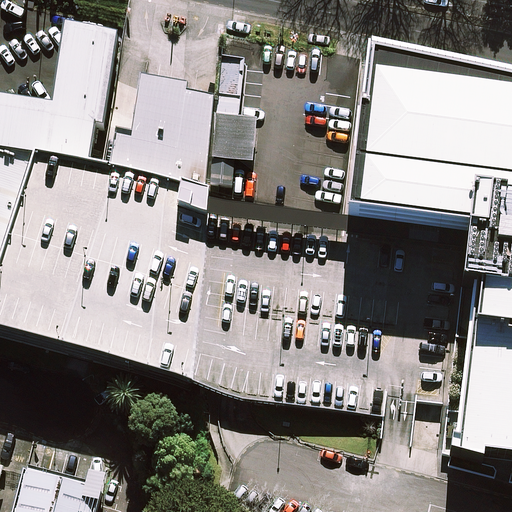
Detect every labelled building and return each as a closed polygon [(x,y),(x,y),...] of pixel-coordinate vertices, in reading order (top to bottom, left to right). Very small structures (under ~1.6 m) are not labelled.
[(0,94),(0,139),(88,151),(93,117),(101,118),(113,25),(62,18),(51,101),(0,94)] [(222,63),(210,188),(232,190),(235,166),(256,169),(259,124),(240,121),(245,66),(222,63)] [(452,455),(511,461),(511,92),(365,65),(344,222),(464,236),(459,289),(477,291),(452,455)] [(212,83),(136,73),(128,134),(109,132),(104,171),(199,184),(212,83)] [(0,145),(0,249),(33,150),(0,145)] [(0,337),(241,402),(382,418),(385,388),(402,390),(417,391),(415,402),(442,405),(460,258),(207,224),(176,216),(181,194),(37,165),(0,280),(0,337)] [(26,463),(12,511),(94,511),(102,483),(26,463)]
